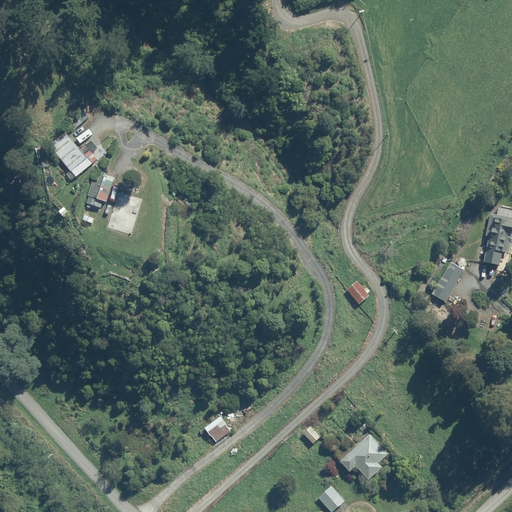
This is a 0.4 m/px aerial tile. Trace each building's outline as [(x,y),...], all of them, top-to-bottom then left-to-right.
[(70,181),(90,164),(64,135),(49,148),(68,170),(64,174),(70,181)] [(105,202),(112,178),(100,174),(97,183),(91,181),(86,197),(105,202)] [(511,243),(511,217),(489,213),(484,236),(489,237),(483,263),(499,266),(502,253),(507,254),(509,244),(511,245),(511,243)] [(449,262),(430,293),(445,302),(463,270),(449,262)] [(368,296),(366,294),(369,291),(361,283),(359,285),(356,282),(345,290),(357,305),(368,296)] [(219,416),(203,428),(214,443),(230,431),(219,416)] [(302,435),(311,445),(320,437),(310,427),(302,435)] [(369,433),(338,461),(348,472),(354,466),(367,480),(381,467),(377,463),(387,454),(369,433)] [(336,511),(347,503),(333,488),(319,501),(329,511),(336,511)]
